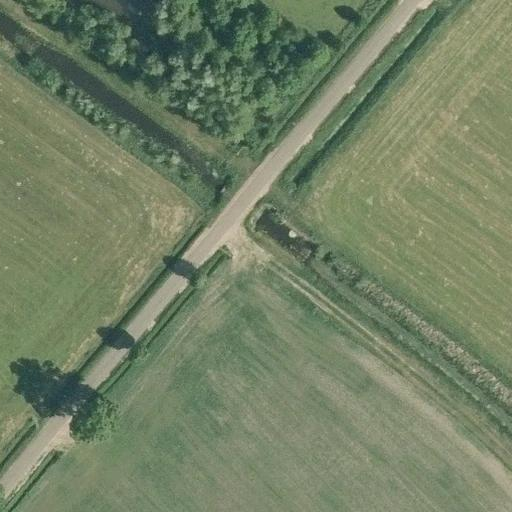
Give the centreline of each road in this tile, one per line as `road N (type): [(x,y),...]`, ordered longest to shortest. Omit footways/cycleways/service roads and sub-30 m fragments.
road 1 (unclassified): [(0,493),(412,0)]
road 2 (track): [(220,229),(441,402),(511,470)]
road 3 (track): [(2,0),(254,187)]
